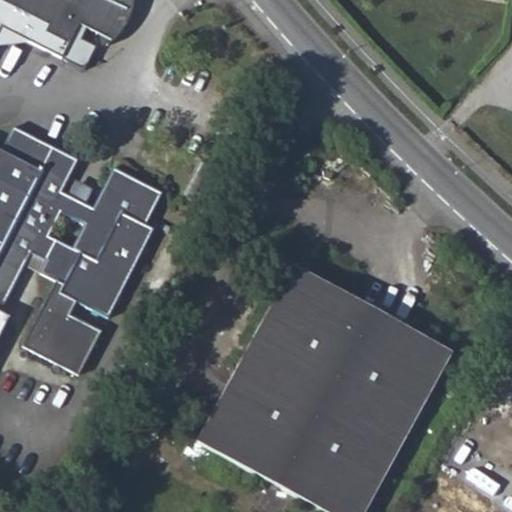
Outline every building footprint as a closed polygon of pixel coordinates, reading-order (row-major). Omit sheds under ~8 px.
[(0,0),(0,32),(84,74),(96,51),(81,43),(87,31),(110,43),(105,46),(106,48),(109,46),(113,43),(116,40),(119,36),(122,32),(124,27),(127,19),(129,14),(131,6),(131,0),(0,0)] [(0,334),(8,319),(0,314),(0,305),(2,306),(28,255),(37,259),(44,262),(38,274),(54,282),(20,347),(77,375),(99,332),(68,316),(75,302),(106,318),(152,230),(145,226),(160,195),(111,169),(90,209),(83,206),(66,197),(60,193),(76,162),(10,129),(0,150),(0,334)] [(303,169),(310,173),(313,167),(306,163),(303,169)] [(321,178),(329,182),(332,176),(324,172),(321,178)] [(74,182),(66,197),(83,206),(91,190),(74,182)] [(195,444),(320,511),(362,511),(448,355),(291,268),(195,444)]
